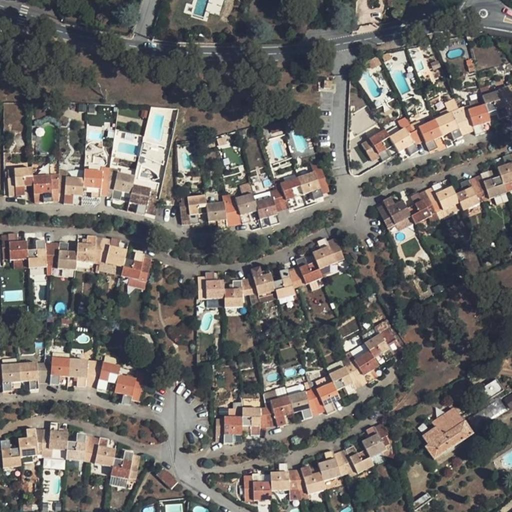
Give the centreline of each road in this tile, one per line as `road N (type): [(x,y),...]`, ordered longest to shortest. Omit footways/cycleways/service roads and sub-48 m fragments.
road 1 (residential): [(0,229),(127,235),(189,265),(238,267),(349,222)]
road 2 (residential): [(344,194),(280,226),(231,235),(78,209),(0,208)]
road 3 (residential): [(191,461),(341,411),(376,391),(403,359)]
road 4 (residential): [(160,454),(173,428),(151,414),(80,394),(0,400)]
road 5 (residential): [(385,413),(265,461),(206,469),(191,461)]
road 6 (residential): [(140,47),(205,57),(343,42)]
road 7 (residential): [(511,146),(365,201),(349,222)]
road 8 (residential): [(344,194),(362,178),(511,128)]
road 9 (residential): [(160,454),(63,420),(39,417),(0,431)]
road 10 (residential): [(344,194),(343,42)]
road 11 (residential): [(0,13),(140,47)]
road 12 (residential): [(343,42),(473,14)]
